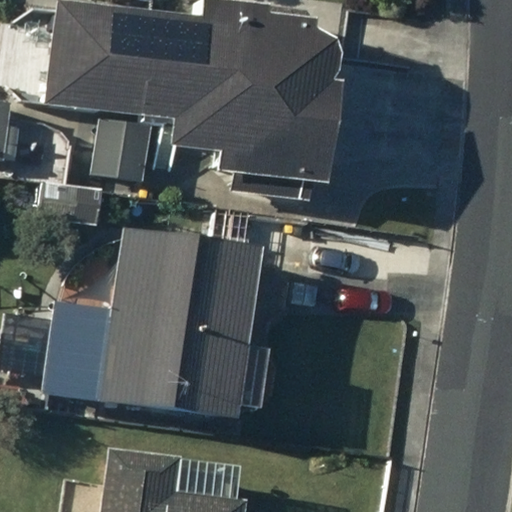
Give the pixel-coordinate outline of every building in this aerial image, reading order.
[(311,33),(261,26),(262,15),(197,7),(195,27),(56,9),(42,114),(97,121),(89,182),(140,189),(148,129),(169,132),(166,154),(213,161),(210,182),(229,184),(227,199),(306,209),(307,195),(322,197),(336,96),(327,94),(331,86),(334,66),(329,53),(310,46),(311,33)] [(434,23),(347,15),(343,54),(431,62),(434,23)] [(37,191),(34,226),(73,230),(76,195),(37,191)] [(40,401),(232,430),(256,268),(315,277),(323,230),(250,219),(245,254),(120,235),(107,319),(54,311),(40,401)] [(218,511),(168,505),(173,468),(104,458),(96,511),(218,511)]
